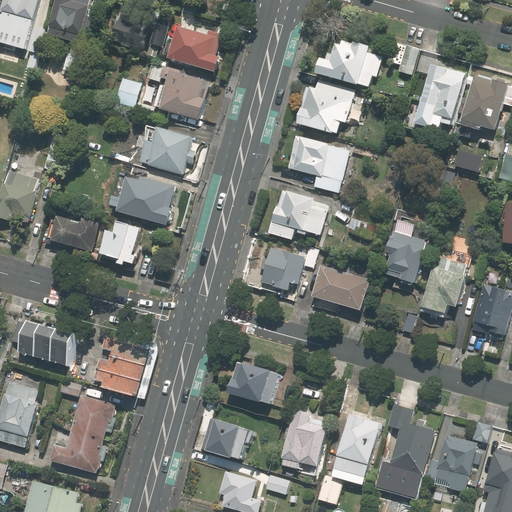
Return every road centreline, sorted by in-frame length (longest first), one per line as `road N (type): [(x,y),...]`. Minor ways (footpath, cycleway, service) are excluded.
road 1 (primary): [(285,0),(199,307)]
road 2 (residential): [(511,397),(257,327)]
road 3 (primary): [(195,322),(142,511)]
road 4 (residential): [(369,0),(511,40)]
road 5 (residential): [(0,272),(138,310)]
